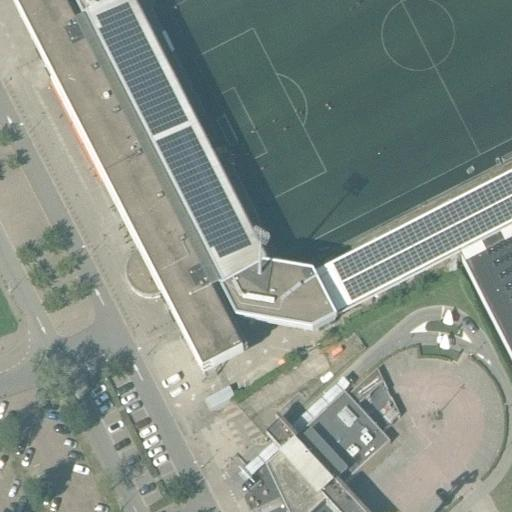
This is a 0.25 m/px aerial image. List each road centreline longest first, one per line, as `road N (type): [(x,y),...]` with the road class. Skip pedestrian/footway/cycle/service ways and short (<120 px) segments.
road 1 (unclassified): [(111,324),(0,100)]
road 2 (unclassified): [(198,494),(111,324)]
road 3 (unclassified): [(54,354),(133,511)]
